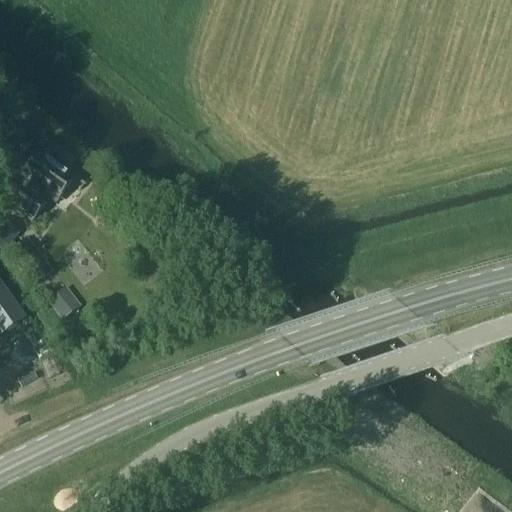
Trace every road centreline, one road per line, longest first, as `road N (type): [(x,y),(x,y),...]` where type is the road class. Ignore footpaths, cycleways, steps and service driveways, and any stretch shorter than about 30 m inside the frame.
road 1 (primary): [(0,472),(239,366),(511,279)]
road 2 (unclassified): [(90,511),(136,469),(197,431),(511,324)]
